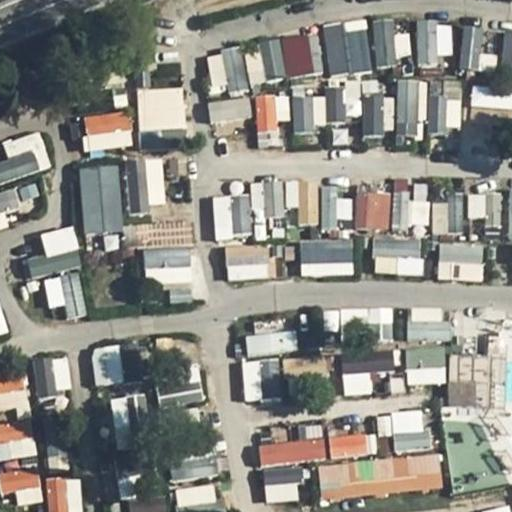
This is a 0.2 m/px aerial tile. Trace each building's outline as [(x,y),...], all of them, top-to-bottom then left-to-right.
[(397,65),(394,19),(371,21),(374,67),(397,65)] [(452,60),(451,22),(416,22),(417,60),(452,60)] [(365,24),(323,27),(327,74),(369,71),(365,24)] [(480,70),(482,27),(460,26),(459,69),(480,70)] [(511,33),(504,32),(500,62),(511,64),(511,33)] [(314,75),(310,34),(259,39),(263,80),(314,75)] [(241,49),(207,51),(210,92),(245,89),(241,49)] [(397,136),(424,136),(423,80),(396,81),(397,136)] [(511,88),(474,81),(470,103),(511,110),(511,88)] [(429,84),(428,96),(460,96),(460,85),(429,84)] [(138,87),(139,129),(185,127),(184,86),(138,87)] [(290,95),(293,130),(346,125),(343,91),(290,95)] [(258,137),(280,136),(277,94),(254,96),(258,137)] [(395,133),(392,95),(359,98),(363,135),(395,133)] [(248,97),(208,100),(210,122),(250,118),(248,97)] [(460,99),(428,98),(428,131),(460,131),(460,99)] [(132,148),(132,113),(83,113),(83,147),(132,148)] [(183,146),(182,130),(141,133),(142,149),(183,146)] [(6,160),(0,160),(0,179),(49,171),(42,133),(3,139),(6,160)] [(165,207),(162,157),(124,160),(128,210),(165,207)] [(118,164),(78,167),(83,234),(123,231),(118,164)] [(284,216),(282,180),(250,182),(253,218),(284,216)] [(285,182),(285,205),(297,204),(297,226),(319,225),(318,181),(285,182)] [(0,227),(8,226),(5,214),(21,210),(16,188),(0,191),(0,227)] [(352,227),(389,231),(393,193),(356,189),(352,227)] [(211,197),(212,238),(250,237),(249,196),(211,197)] [(328,196),(325,220),(351,222),(353,199),(328,196)] [(469,196),(469,217),(484,216),(484,196),(469,196)] [(459,200),(431,203),(434,233),(462,230),(459,200)] [(75,226),(40,231),(44,255),(29,257),(31,276),(81,269),(75,226)] [(300,276),(353,275),(352,239),(299,240),(300,276)] [(373,275),(422,274),(422,240),(373,241),(373,275)] [(481,282),(485,246),(441,242),(437,278),(481,282)] [(227,282),(269,278),(266,245),(224,248),(227,282)] [(143,250),(143,281),(192,282),(192,250),(143,250)] [(49,309),(64,306),(66,318),(86,315),(78,273),(43,280),(49,309)] [(0,304),(0,334),(9,332),(0,304)] [(335,322),(394,317),(393,305),(320,311),(321,322),(298,324),(300,347),(337,344),(335,322)] [(296,350),(294,330),(245,335),(247,355),(296,350)] [(90,350),(97,387),(143,378),(138,350),(120,353),(118,345),(90,350)] [(446,384),(446,347),(407,347),(407,384),(446,384)] [(340,352),(343,395),(371,393),(370,372),(394,370),(392,349),(340,352)] [(71,393),(67,356),(33,359),(36,396),(71,393)] [(242,361),(243,400),(280,399),(279,360),(242,361)] [(152,376),(160,410),(205,400),(197,366),(152,376)] [(0,371),(0,411),(30,404),(21,367),(0,371)] [(449,403),(472,403),(472,387),(449,387),(449,403)] [(154,470),(146,394),(111,398),(121,498),(131,497),(129,473),(154,470)] [(428,449),(425,409),(392,411),(394,451),(428,449)] [(377,416),(378,436),(391,436),(390,416),(377,416)] [(0,424),(0,461),(37,454),(29,418),(0,424)] [(365,433),(328,434),(329,457),(366,456),(365,433)] [(260,465),(328,459),(326,437),(258,444),(260,465)] [(213,449),(168,452),(170,480),(215,477),(213,449)] [(439,454),(317,465),(320,500),(442,489),(439,454)] [(262,469),(265,503),(302,500),(299,466),(262,469)] [(0,494),(16,494),(16,504),(40,503),(39,471),(0,472),(0,494)] [(82,511),(80,476),(45,479),(47,511),(82,511)] [(222,511),(220,484),(175,488),(176,511),(222,511)] [(128,501),(129,511),(166,511),(164,498),(128,501)]
